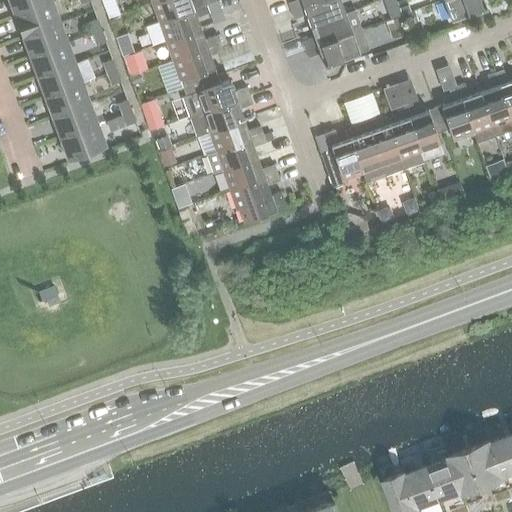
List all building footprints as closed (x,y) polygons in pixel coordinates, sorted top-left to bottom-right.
[(50,2),(48,0),(9,0),(15,15),(50,2)] [(157,0),(150,3),(157,22),(205,5),(203,0),(192,0),(190,1),(189,0),(157,0)] [(320,0),(294,0),(286,3),(289,11),(320,0)] [(305,15),(309,26),(344,13),(339,0),(320,0),(289,11),(292,19),(305,15)] [(442,0),(449,20),(484,7),(481,0),(442,0)] [(216,1),(205,5),(208,13),(209,16),(220,12),(216,1)] [(57,23),(50,2),(15,15),(23,36),(57,23)] [(405,2),(397,5),(401,14),(408,11),(405,2)] [(157,22),(164,41),(199,28),(195,17),(208,13),(205,5),(157,22)] [(300,41),(303,50),(359,30),(352,11),(344,14),(344,13),(309,26),(313,37),(300,41)] [(413,11),(403,15),(406,25),(417,21),(413,11)] [(385,22),(389,34),(404,29),(400,17),(385,22)] [(100,30),(96,19),(87,22),(91,33),(100,30)] [(65,43),(57,23),(23,36),(30,56),(65,43)] [(164,41),(171,60),(219,43),(216,35),(203,39),(199,28),(164,41)] [(104,41),(100,30),(91,33),(95,45),(104,41)] [(366,50),(359,30),(303,50),(306,58),(318,53),(323,65),(366,50)] [(72,64),(65,43),(30,56),(38,77),(72,64)] [(221,51),(219,43),(171,60),(178,80),(179,80),(213,68),(214,68),(209,56),(221,51)] [(119,48),(122,56),(132,52),(129,44),(119,48)] [(115,70),(111,59),(102,63),(106,74),(115,70)] [(80,84),(72,64),(38,77),(45,97),(80,84)] [(146,69),(145,66),(140,64),(127,68),(129,75),(146,69)] [(246,87),(245,88),(233,92),(228,80),(219,83),(213,68),(179,80),(184,96),(181,97),(188,117),(200,113),(248,96),(246,87)] [(493,72),(510,120),(511,119),(511,79),(506,82),(502,69),(493,72)] [(119,82),(115,70),(106,74),(110,85),(119,82)] [(128,76),(132,86),(142,82),(138,72),(128,76)] [(511,127),(509,120),(510,120),(493,72),(485,75),(490,87),(479,91),(494,136),(511,129),(511,127)] [(397,106),(425,97),(418,76),(390,85),(397,106)] [(494,136),(479,91),(467,95),(463,83),(455,86),(472,134),(471,134),(474,143),(494,136)] [(88,105),(80,84),(45,97),(53,117),(88,105)] [(472,134),(455,86),(447,89),(451,101),(433,108),(441,131),(448,129),(452,141),(471,134),(472,134)] [(350,98),(356,120),(386,112),(380,90),(350,98)] [(200,113),(207,132),(243,119),(239,108),(251,104),(248,96),(200,113)] [(153,99),(139,104),(141,111),(156,106),(153,99)] [(130,111),(126,100),(117,103),(121,114),(130,111)] [(435,134),(441,131),(433,108),(415,114),(410,102),(402,105),(422,160),(442,153),(435,134)] [(95,125),(88,105),(53,117),(60,138),(95,125)] [(422,160),(402,105),(394,108),(398,120),(387,124),(403,169),(423,162),(422,160)] [(134,122),(130,111),(121,114),(125,126),(134,122)] [(403,169),(387,124),(376,128),(372,116),(364,119),(384,176),(403,169)] [(207,132),(214,151),(262,134),(259,126),(247,130),(243,119),(207,132)] [(360,134),(349,138),(361,173),(362,173),(365,183),(384,176),(364,119),(356,122),(360,134)] [(103,145),(95,125),(60,138),(68,158),(103,145)] [(361,173),(349,138),(338,142),(333,130),(313,137),(331,188),(343,184),(341,180),(361,173)] [(262,134),(265,142),(272,139),(270,131),(262,134)] [(213,173),(221,170),(256,158),(252,147),(265,142),(262,134),(214,151),(206,154),(213,173)] [(157,149),(170,144),(167,136),(154,141),(157,149)] [(158,152),(164,166),(175,162),(169,148),(158,152)] [(260,169),(256,158),(221,170),(228,189),(275,172),(273,164),(260,169)] [(278,181),(275,172),(228,189),(235,210),(238,208),(243,221),(285,206),(280,192),(270,196),(266,185),(278,181)] [(449,200),(463,195),(458,182),(445,187),(449,200)] [(401,202),(406,217),(418,212),(413,198),(401,202)] [(376,211),(381,226),(393,221),(388,207),(376,211)] [(192,223),(184,227),(189,240),(197,237),(192,223)] [(511,434),(490,442),(503,476),(511,472),(511,434)] [(489,440),(468,448),(482,486),(503,478),(503,476),(490,442),(489,440)] [(448,456),(448,458),(461,491),(462,493),(482,486),(468,448),(448,456)] [(448,458),(426,466),(439,499),(461,491),(448,458)] [(426,466),(405,474),(417,508),(439,499),(426,466)] [(411,511),(418,510),(417,508),(405,474),(404,472),(382,480),(394,511),(411,511)] [(511,497),(508,489),(492,495),(495,503),(511,497)] [(465,505),(468,511),(472,511),(484,507),(481,499),(465,505)] [(336,511),(332,500),(317,506),(318,511),(336,511)]
